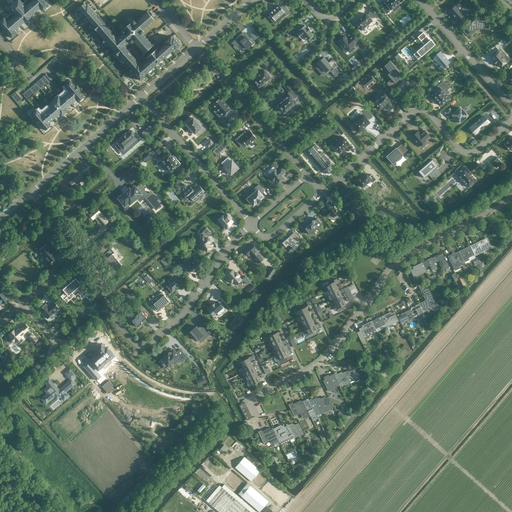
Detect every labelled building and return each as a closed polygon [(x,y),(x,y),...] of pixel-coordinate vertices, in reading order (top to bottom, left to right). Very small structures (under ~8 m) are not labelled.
[(4,18),(0,21),(0,24),(4,28),(2,30),(5,33),(6,32),(11,38),(17,33),(14,30),(25,21),(25,22),(31,17),(30,16),(40,7),(43,10),(48,6),(43,0),(26,0),(23,4),(19,0),(16,0),(9,7),(13,12),(5,19),(4,18)] [(385,6),(382,9),(386,14),(389,11),(389,10),(390,9),(391,10),(402,0),(387,0),(384,3),(387,5),(385,6)] [(84,3),(80,7),(81,9),(80,10),(81,12),(92,25),(91,25),(91,26),(92,27),(93,27),(118,56),(119,58),(120,57),(130,69),(131,68),(134,72),(133,73),(140,80),(140,79),(141,79),(142,79),(143,78),(144,77),(143,77),(144,76),(144,75),(174,48),(175,49),(176,49),(176,48),(177,49),(179,47),(179,46),(180,45),(174,38),(173,38),(171,36),(164,42),(166,44),(160,50),(158,48),(157,49),(146,58),(147,58),(146,59),(147,60),(141,66),(126,48),(124,45),(130,41),(132,43),(134,41),(136,44),(135,44),(135,45),(136,44),(138,46),(137,47),(138,48),(139,47),(141,49),(140,50),(140,51),(141,50),(144,52),(143,53),(143,54),(153,45),(152,45),(150,43),(151,42),(150,41),(149,42),(147,40),(148,39),(148,38),(147,39),(145,37),(146,36),(145,35),(144,36),(142,34),(144,32),(142,30),(145,28),(145,29),(146,28),(145,27),(148,25),(148,26),(149,25),(148,25),(148,24),(149,25),(151,24),(150,23),(151,23),(152,23),(151,22),(154,20),(154,21),(155,20),(154,20),(152,18),(154,16),(150,12),(149,14),(147,11),(146,11),(147,12),(144,14),(143,14),(144,15),(143,14),(143,15),(141,16),(142,17),(141,17),(141,16),(140,17),(141,18),(139,20),(138,19),(137,19),(138,20),(135,22),(131,17),(129,17),(127,19),(127,21),(126,23),(127,23),(126,24),(125,24),(123,25),(121,25),(119,26),(119,28),(123,33),(121,35),(120,34),(120,35),(120,36),(117,38),(104,23),(105,23),(98,15),(98,16),(87,4),(86,5),(84,3)] [(278,5),(269,13),(273,18),(275,20),(284,13),(286,15),(289,12),(283,5),(280,8),(278,5)] [(455,5),(449,11),(457,21),(464,15),(468,11),(464,6),(460,10),(455,5)] [(366,13),(355,23),(361,30),(372,21),(370,18),(372,17),(373,18),(376,15),(372,10),(369,13),(369,14),(367,15),(366,13)] [(474,20),(465,28),(470,34),(477,28),(486,29),(486,21),(474,20)] [(297,33),(296,33),(300,38),(301,38),(300,38),(303,35),(305,37),(305,38),(306,39),(306,38),(307,40),(308,39),(309,40),(313,37),(312,36),(313,35),(310,32),(311,31),(308,27),(307,27),(308,27),(307,28),(305,26),(305,25),(299,30),(300,31),(297,33)] [(291,29),(286,33),(289,37),(294,32),(291,29)] [(423,32),(417,37),(421,41),(426,36),(423,32)] [(239,36),(232,43),(234,42),(237,46),(239,45),(243,48),(244,47),(246,49),(249,47),(254,43),(250,38),(249,40),(243,33),(239,36)] [(345,36),(338,41),(347,51),(354,46),(353,45),(358,41),(353,35),(348,39),(345,36)] [(431,39),(414,54),(418,59),(435,44),(431,39)] [(440,51),(432,58),(442,69),(450,62),(440,51)] [(497,51),(491,57),(494,60),(493,61),(496,64),(497,64),(500,67),(509,59),(506,56),(503,58),(497,51)] [(269,57),(261,63),(266,69),(273,63),(269,57)] [(321,58),(317,62),(320,65),(317,68),(321,73),(324,70),(327,73),(330,71),(335,76),(338,73),(335,69),(338,67),(332,60),(328,63),(324,58),(322,59),(321,58)] [(392,62),(386,68),(390,72),(388,74),(392,79),(387,83),(390,86),(395,81),(396,82),(400,79),(401,80),(403,77),(396,68),(392,62)] [(58,63),(51,69),(54,72),(56,74),(59,71),(57,69),(60,66),(58,63)] [(253,79),(253,80),(259,87),(260,87),(259,87),(261,85),(264,88),(267,85),(265,82),(270,78),(271,78),(270,77),(265,70),(264,70),(253,79)] [(279,70),(276,72),(278,74),(277,75),(279,77),(280,76),(282,79),(285,76),(279,70)] [(46,74),(41,79),(47,86),(52,81),(53,80),(50,78),(46,74)] [(38,107),(30,114),(36,120),(35,121),(38,125),(39,124),(45,130),(46,129),(48,130),(49,128),(49,127),(49,126),(50,125),(48,123),(59,114),(60,113),(62,116),(67,111),(65,109),(66,108),(65,108),(76,99),(78,101),(79,100),(79,101),(81,101),(83,100),(83,98),(84,97),(78,90),(79,89),(78,87),(76,85),(75,87),(69,80),(62,87),(60,88),(62,91),(58,95),(47,104),(41,109),(41,108),(40,109),(38,107)] [(39,80),(36,83),(41,89),(44,86),(39,80)] [(289,94),(277,105),(284,113),(287,111),(289,113),(296,107),(294,105),(296,102),(294,99),(299,95),(293,89),(295,87),(289,81),(284,86),(289,92),(288,93),(289,94)] [(440,89),(432,95),(441,105),(450,98),(446,95),(449,92),(443,85),(446,83),(444,81),(437,86),(440,89)] [(384,93),(374,103),(379,109),(390,100),(384,93)] [(220,98),(212,104),(223,116),(220,119),(223,121),(228,117),(225,114),(231,109),(220,98)] [(460,108),(452,115),(459,123),(468,116),(460,108)] [(450,109),(445,113),(449,117),(453,113),(450,109)] [(359,119),(352,125),(358,132),(370,123),(368,120),(369,119),(373,117),(368,111),(365,114),(368,117),(366,119),(363,115),(362,116),(360,113),(357,116),(359,119)] [(476,123),(473,126),(478,132),(481,129),(484,127),(483,127),(489,122),(484,116),(480,120),(479,119),(475,123),(476,123)] [(193,118),(186,124),(195,134),(202,128),(193,118)] [(118,144),(116,146),(121,152),(123,149),(137,137),(131,130),(117,142),(118,144)] [(245,131),(235,139),(240,145),(243,142),(247,146),(256,138),(250,131),(247,134),(245,131)] [(418,131),(411,137),(419,146),(426,141),(425,140),(429,136),(425,131),(420,134),(418,131)] [(343,137),(333,146),(339,153),(349,144),(343,137)] [(312,147),(308,150),(310,152),(309,153),(310,154),(311,154),(313,155),(311,157),(316,163),(318,162),(324,168),(322,170),(322,171),(325,169),(329,166),(328,165),(329,165),(328,165),(330,163),(324,157),(325,156),(322,152),(319,154),(316,151),(319,148),(315,144),(312,147)] [(396,147),(386,156),(393,164),(403,155),(402,154),(407,150),(402,144),(397,148),(396,147)] [(159,146),(153,150),(159,157),(161,155),(163,157),(160,159),(163,162),(160,164),(166,170),(169,168),(171,171),(179,164),(168,152),(165,155),(163,153),(164,152),(159,146)] [(496,156),(490,161),(496,168),(501,163),(496,156)] [(228,157),(221,163),(224,167),(231,175),(238,168),(231,160),(231,161),(228,157)] [(432,159),(418,171),(424,178),(438,166),(432,159)] [(464,167),(456,174),(468,187),(476,180),(464,167)] [(276,169),(270,174),(272,176),(271,177),(274,181),(275,180),(277,183),(283,178),(281,175),(282,174),(285,172),(281,168),(277,171),(276,169)] [(437,169),(430,176),(434,180),(441,174),(437,169)] [(69,183),(65,186),(70,191),(73,188),(84,179),(81,175),(79,173),(78,174),(69,183)] [(361,178),(357,181),(362,187),(371,180),(373,182),(376,180),(371,174),(369,177),(367,174),(362,179),(361,178)] [(124,193),(118,198),(122,202),(120,203),(121,204),(122,206),(125,208),(130,204),(131,203),(136,199),(136,198),(141,194),(144,197),(145,196),(148,201),(156,209),(161,205),(159,203),(149,192),(147,193),(144,189),(145,188),(146,187),(142,182),(137,186),(135,187),(135,186),(131,190),(129,188),(129,189),(127,190),(128,190),(127,191),(125,192),(124,193)] [(191,187),(182,194),(187,200),(190,197),(193,201),(205,192),(199,185),(193,190),(191,187)] [(258,190),(247,199),(253,205),(257,202),(257,203),(260,200),(264,197),(261,193),(264,190),(259,185),(256,187),(258,190)] [(351,189),(343,196),(348,202),(356,195),(351,189)] [(331,202),(324,208),(327,211),(324,213),(328,217),(331,215),(333,217),(338,213),(333,206),(331,202)] [(353,206),(349,209),(356,217),(358,214),(355,211),(356,210),(353,206)] [(96,208),(89,214),(93,218),(95,217),(99,222),(98,222),(102,226),(108,221),(96,208)] [(222,216),(218,220),(226,229),(230,225),(230,224),(233,222),(226,214),(223,216),(222,216)] [(311,223),(305,229),(310,235),(322,224),(317,218),(315,220),(314,219),(313,219),(311,220),(311,221),(311,222),(311,223)] [(202,235),(198,239),(201,243),(198,245),(202,249),(203,247),(207,251),(210,248),(210,247),(213,245),(210,242),(210,241),(207,238),(212,234),(207,228),(200,233),(202,235)] [(289,236),(282,243),(286,247),(289,245),(295,249),(298,245),(296,244),(297,242),(300,238),(293,234),(291,237),(289,236)] [(487,238),(470,246),(474,255),(475,255),(489,248),(489,249),(489,248),(490,248),(490,247),(491,247),(491,246),(491,245),(491,244),(490,244),(487,238)] [(248,247),(244,250),(249,256),(250,255),(254,259),(253,259),(255,261),(256,261),(258,264),(263,259),(260,256),(259,254),(255,250),(256,249),(251,244),(250,245),(248,246),(248,247)] [(49,248),(42,254),(46,258),(43,260),(49,267),(53,263),(52,262),(57,257),(55,255),(59,251),(54,245),(50,249),(49,248)] [(469,247),(459,251),(462,257),(464,262),(469,259),(469,258),(473,256),(474,255),(470,246),(469,247)] [(114,252),(111,248),(103,255),(107,259),(105,260),(107,262),(107,263),(111,267),(113,266),(116,270),(122,266),(118,261),(112,254),(114,252)] [(459,251),(450,256),(452,261),(451,262),(453,267),(455,271),(460,268),(459,266),(465,263),(464,262),(462,257),(459,251)] [(441,253),(436,255),(439,261),(440,263),(439,263),(442,269),(444,268),(445,270),(449,268),(441,253)] [(193,256),(183,265),(188,272),(199,262),(193,256)] [(432,257),(427,260),(430,265),(432,270),(437,268),(434,263),(432,257)] [(413,268),(410,270),(414,277),(417,276),(427,271),(425,268),(422,262),(413,267),(413,268)] [(233,270),(227,275),(230,278),(228,279),(231,282),(232,281),(235,285),(239,282),(241,284),(244,281),(247,284),(250,282),(245,276),(241,279),(238,276),(239,275),(236,272),(235,273),(233,270)] [(431,279),(418,285),(421,291),(422,290),(425,296),(424,296),(426,300),(423,301),(423,302),(420,303),(420,304),(419,305),(423,313),(428,310),(427,308),(429,307),(432,310),(439,307),(437,302),(435,303),(433,299),(435,298),(433,295),(431,296),(426,284),(432,281),(433,284),(438,282),(435,277),(431,279)] [(65,292),(61,296),(64,300),(72,293),(75,296),(78,293),(82,298),(86,294),(79,286),(81,284),(76,278),(71,282),(72,284),(70,285),(69,284),(63,289),(65,292)] [(169,283),(166,285),(172,292),(175,289),(176,289),(178,287),(181,284),(175,278),(172,280),(171,279),(168,281),(169,283)] [(328,281),(322,284),(324,287),(326,286),(328,290),(337,286),(336,285),(339,283),(338,283),(340,282),(339,279),(337,280),(336,279),(334,280),(334,281),(329,284),(328,281)] [(337,286),(328,290),(330,295),(339,290),(337,286)] [(0,304),(2,303),(3,303),(8,299),(8,300),(8,299),(0,289),(0,304)] [(339,290),(330,295),(332,300),(341,295),(339,290)] [(160,298),(153,304),(159,310),(169,301),(162,292),(158,295),(160,298)] [(449,293),(444,296),(447,301),(452,299),(449,293)] [(341,295),(332,300),(334,304),(344,300),(341,295)] [(335,304),(332,306),(334,310),(337,309),(338,312),(345,309),(343,306),(346,304),(344,300),(334,304),(335,304)] [(40,309),(39,309),(47,319),(54,313),(53,312),(59,308),(54,302),(48,307),(46,304),(40,309)] [(211,307),(208,309),(214,315),(216,313),(219,316),(226,310),(223,306),(222,307),(218,302),(215,304),(214,303),(211,306),(211,307)] [(411,309),(410,309),(412,314),(413,315),(414,317),(415,317),(418,322),(421,321),(421,319),(425,317),(423,313),(419,305),(419,303),(415,305),(416,307),(414,307),(413,306),(410,307),(411,309)] [(136,317),(132,321),(137,327),(142,323),(141,322),(146,317),(142,313),(145,311),(140,305),(137,307),(141,311),(135,316),(136,317)] [(306,306),(297,311),(299,316),(304,313),(308,311),(306,306)] [(304,313),(299,316),(301,320),(304,319),(311,316),(310,314),(312,313),(314,312),(313,309),(311,310),(308,311),(304,313)] [(401,315),(398,317),(401,324),(407,321),(408,323),(415,320),(414,317),(413,315),(412,314),(410,309),(400,314),(401,315)] [(391,312),(381,316),(385,323),(385,324),(386,327),(399,321),(397,319),(394,312),(391,313),(391,312)] [(304,319),(301,320),(304,325),(313,320),(311,316),(304,319)] [(381,316),(372,321),(375,329),(385,324),(385,323),(381,316)] [(313,320),(304,325),(306,330),(315,325),(313,320)] [(360,331),(357,333),(362,343),(366,341),(364,338),(377,332),(375,329),(372,321),(362,326),(363,327),(359,329),(360,331)] [(308,334),(305,335),(307,338),(316,334),(315,331),(317,330),(317,328),(319,327),(321,326),(319,323),(315,325),(306,330),(308,334)] [(15,341),(16,342),(21,337),(20,336),(25,333),(28,337),(34,344),(38,340),(32,333),(31,334),(28,331),(29,329),(25,324),(21,328),(20,327),(15,331),(14,329),(9,334),(11,337),(10,338),(14,342),(15,341)] [(196,326),(189,332),(197,341),(207,332),(201,325),(198,328),(196,326)] [(268,336),(265,338),(268,343),(280,337),(277,332),(268,336)] [(292,337),(289,338),(294,347),(297,346),(293,336),(292,337)] [(280,337),(268,343),(270,347),(282,341),(280,337)] [(282,341),(270,347),(272,352),(284,346),(284,345),(285,344),(285,343),(284,340),(282,341)] [(284,346),(272,352),(275,356),(289,349),(288,348),(290,347),(288,344),(284,346)] [(88,362),(84,366),(96,380),(101,376),(96,371),(115,356),(108,347),(107,348),(103,345),(102,345),(97,348),(101,353),(89,363),(88,362)] [(170,351),(159,362),(165,368),(170,364),(172,362),(174,365),(180,360),(182,362),(187,357),(180,349),(177,352),(173,348),(170,351)] [(289,349),(275,356),(277,361),(279,364),(288,360),(286,357),(289,355),(288,354),(290,353),(290,352),(292,351),(291,348),(289,349)] [(249,357),(240,362),(242,367),(251,362),(251,361),(253,360),(253,359),(254,358),(255,358),(253,355),(249,357)] [(251,362),(242,367),(244,371),(253,367),(251,362)] [(263,362),(260,363),(266,374),(271,372),(269,368),(267,369),(265,366),(264,366),(263,362)] [(244,371),(242,373),(244,377),(246,376),(256,371),(258,370),(260,369),(258,365),(253,367),(244,371)] [(53,383),(44,390),(47,394),(44,396),(45,397),(45,398),(47,400),(48,400),(49,401),(54,396),(57,400),(61,396),(62,398),(63,396),(66,399),(69,396),(65,392),(75,384),(71,379),(75,376),(70,369),(65,373),(70,380),(58,390),(56,387),(53,383)] [(355,370),(351,372),(354,380),(355,381),(360,379),(360,380),(364,379),(359,370),(356,371),(355,370)] [(256,371),(246,376),(249,380),(258,376),(256,371)] [(350,371),(345,373),(350,382),(354,380),(351,372),(350,371)] [(345,372),(340,374),(343,382),(344,383),(345,386),(345,385),(350,383),(349,382),(350,382),(345,373),(345,372)] [(339,373),(334,375),(339,384),(343,382),(340,374),(339,373)] [(328,375),(323,377),(325,381),(324,382),(328,391),(339,385),(339,384),(334,375),(334,374),(329,376),(328,375)] [(258,376),(249,380),(251,385),(260,381),(258,376)] [(104,385),(102,387),(106,391),(108,389),(110,392),(115,388),(113,385),(109,381),(104,385)] [(371,382),(366,384),(370,392),(371,391),(372,392),(375,391),(371,382)] [(317,397),(314,399),(322,415),(331,410),(325,397),(321,399),(320,398),(318,399),(317,397)] [(307,400),(304,402),(308,410),(313,421),(318,419),(309,400),(308,398),(306,399),(307,400)] [(312,398),(309,400),(318,419),(323,416),(322,415),(314,399),(312,399),(312,398)] [(292,402),(288,404),(294,415),(297,413),(302,411),(303,412),(307,410),(308,410),(304,402),(303,401),(298,403),(298,402),(293,404),(292,402)] [(284,427),(288,436),(290,440),(295,438),(289,426),(289,425),(288,423),(286,424),(287,426),(284,427)] [(289,426),(295,438),(299,436),(304,434),(302,432),(298,423),(295,425),(294,424),(289,426)] [(273,429),(277,438),(281,445),(290,441),(290,440),(288,436),(284,427),(283,426),(279,428),(278,427),(273,429)] [(261,430),(257,431),(263,443),(267,441),(269,440),(270,442),(271,443),(273,444),(274,443),(279,441),(281,446),(281,445),(277,438),(273,429),(273,428),(270,429),(270,427),(267,429),(262,431),(261,430)] [(310,438),(306,439),(314,454),(315,458),(316,459),(318,457),(318,456),(317,452),(310,438)] [(224,444),(219,450),(224,455),(229,449),(224,444)] [(238,494),(259,511),(269,501),(247,483),(238,494)] [(208,502),(219,511),(250,511),(221,487),(208,502)]
